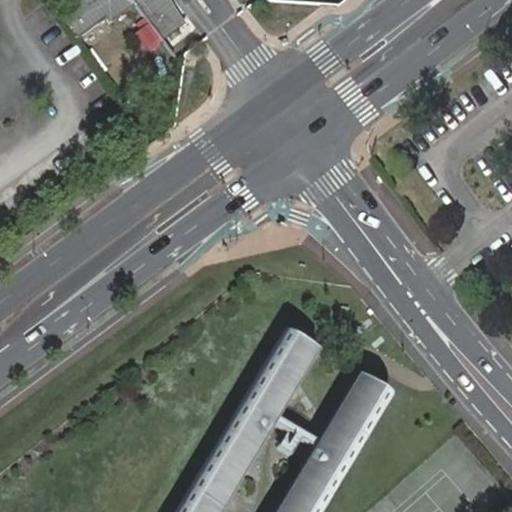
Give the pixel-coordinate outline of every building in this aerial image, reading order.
[(77,0),(79,2),(59,17),(76,41),(104,20),(108,25),(134,6),(159,41),(179,26),(162,0),(77,0)] [(208,511),(265,416),(298,363),(303,366),(309,356),(276,336),(275,337),(170,511),(208,511)] [(215,511),(303,366),(298,363),(265,416),(208,511),(215,511)] [(314,511),(382,399),(349,380),(343,389),(348,393),(277,511),(314,511)] [(343,389),(269,511),(277,511),(348,393),(343,389)]
